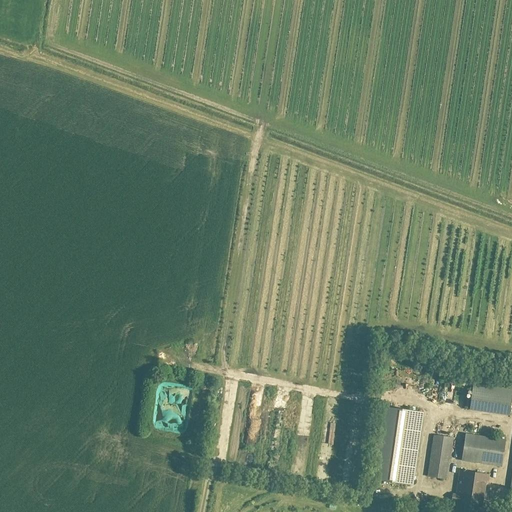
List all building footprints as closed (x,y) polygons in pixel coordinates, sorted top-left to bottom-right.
[(398,358),(388,358),(389,369),(399,369),(398,358)] [(494,384),(495,375),(464,371),(462,379),(494,384)] [(509,417),(511,392),(511,389),(473,384),(469,411),(509,417)] [(173,421),(190,421),(190,399),(184,399),(184,394),(172,395),(172,387),(162,387),(163,413),(173,413),(173,421)] [(412,486),(422,413),(381,407),(370,480),(412,486)] [(447,481),(453,439),(433,436),(427,478),(447,481)] [(461,461),(502,467),(506,442),(465,436),(461,461)] [(460,472),(456,496),(484,500),(487,476),(460,472)] [(484,500),(456,496),(452,496),(451,502),(457,503),(455,511),(481,511),(483,502),(484,500)]
